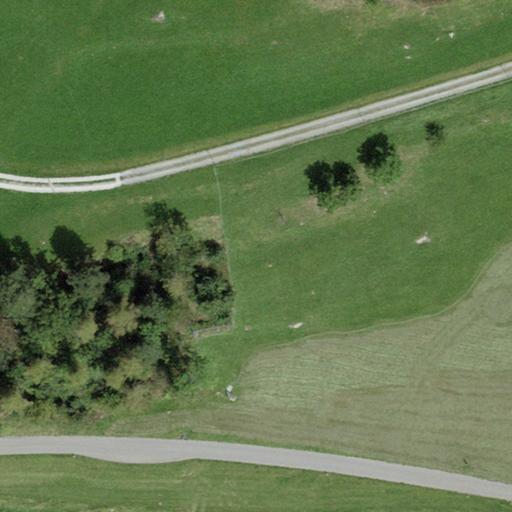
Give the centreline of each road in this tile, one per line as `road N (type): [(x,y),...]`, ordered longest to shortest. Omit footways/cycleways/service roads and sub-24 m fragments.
road 1 (track): [(0,181),(73,186),(168,170),(511,71)]
road 2 (unclassified): [(0,446),(214,450),(511,492)]
